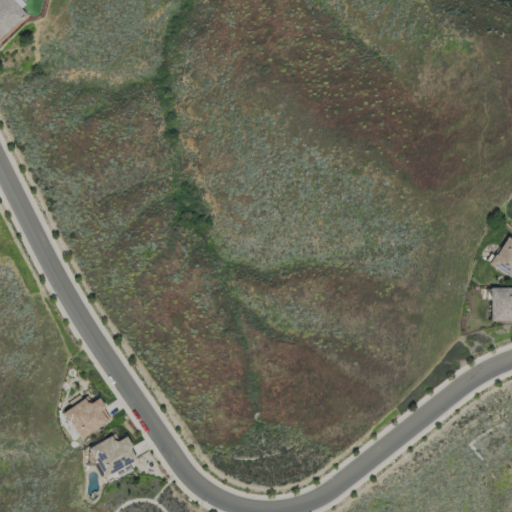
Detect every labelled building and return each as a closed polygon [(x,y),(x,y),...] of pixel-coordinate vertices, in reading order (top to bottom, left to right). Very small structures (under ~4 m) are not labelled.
[(0,0),(0,36),(25,14),(12,0),(0,0)] [(510,278),(511,274),(511,240),(504,236),(487,264),(510,278)] [(488,320),(511,320),(511,287),(488,287),(488,320)] [(79,439),(110,418),(96,397),(89,402),(85,395),(61,411),(79,439)] [(86,447),(101,477),(135,460),(123,436),(116,439),(113,433),(86,447)]
